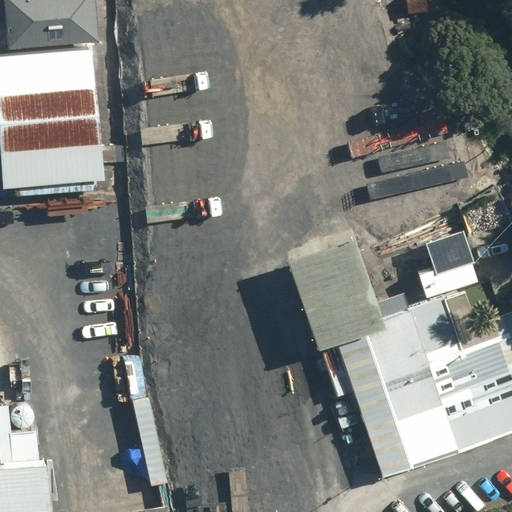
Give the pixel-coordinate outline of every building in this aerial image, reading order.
[(83,21),(0,27),(0,87),(88,81),(83,21)] [(88,81),(0,87),(0,147),(92,140),(88,81)] [(165,294),(206,466),(307,444),(258,228),(189,244),(195,270),(172,275),(165,294)] [(354,381),(382,466),(511,423),(511,306),(493,313),(500,334),(465,346),(446,288),(335,324),(339,336),(323,341),(338,386),(354,381)] [(0,342),(0,511),(49,511),(46,453),(38,454),(35,426),(9,428),(1,342),(0,342)] [(138,511),(116,357),(62,364),(82,511),(138,511)]
